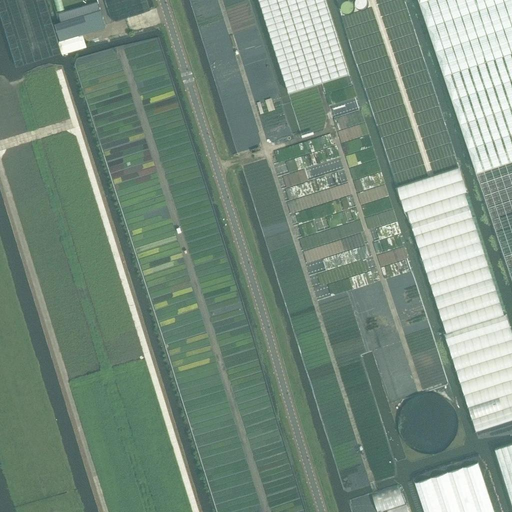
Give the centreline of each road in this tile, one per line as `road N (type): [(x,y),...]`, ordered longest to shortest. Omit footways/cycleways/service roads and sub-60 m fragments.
road 1 (unclassified): [(327,511),(163,0)]
road 2 (track): [(382,511),(222,0)]
road 3 (track): [(266,511),(122,54)]
road 4 (track): [(419,390),(333,135),(217,170)]
road 5 (track): [(423,167),(371,0)]
